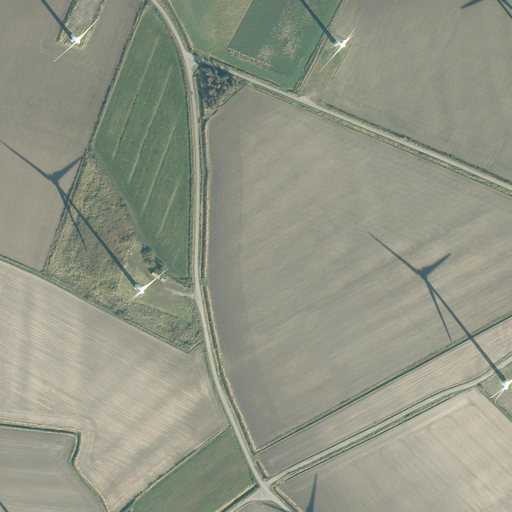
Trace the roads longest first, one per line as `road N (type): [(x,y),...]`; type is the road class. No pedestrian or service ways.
road 1 (unclassified): [(264,487),(212,363),(194,258),(190,81),(176,31),(153,0)]
road 2 (track): [(511,192),(214,65),(186,61)]
road 3 (track): [(264,487),(511,360)]
